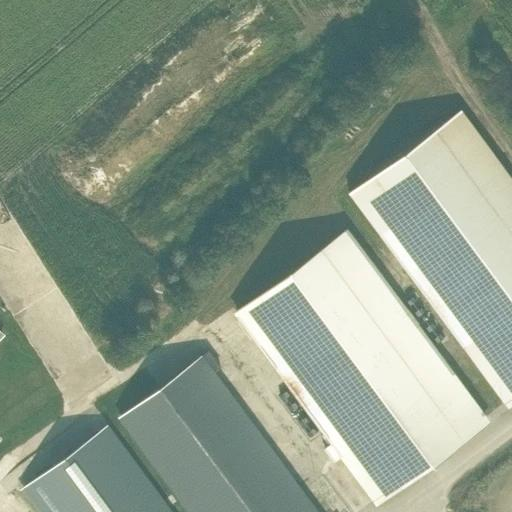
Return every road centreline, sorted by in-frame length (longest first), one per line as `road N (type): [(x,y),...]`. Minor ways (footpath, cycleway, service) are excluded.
road 1 (unknown): [(511,174),(448,93),(429,88),(405,96),(173,322),(0,448)]
road 2 (unknown): [(368,511),(511,409)]
